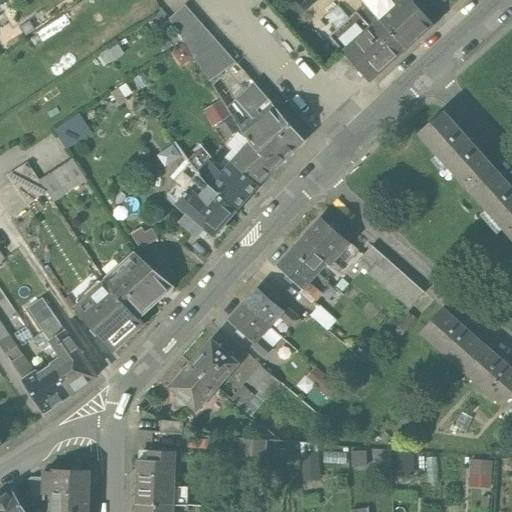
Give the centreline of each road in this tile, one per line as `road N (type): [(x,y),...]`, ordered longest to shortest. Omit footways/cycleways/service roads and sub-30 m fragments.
road 1 (residential): [(117,390),(330,175)]
road 2 (residential): [(511,346),(330,175)]
road 3 (unknown): [(0,213),(117,390)]
road 4 (residential): [(357,150),(221,0)]
road 5 (residential): [(0,467),(117,390)]
road 6 (residential): [(117,390),(115,511)]
